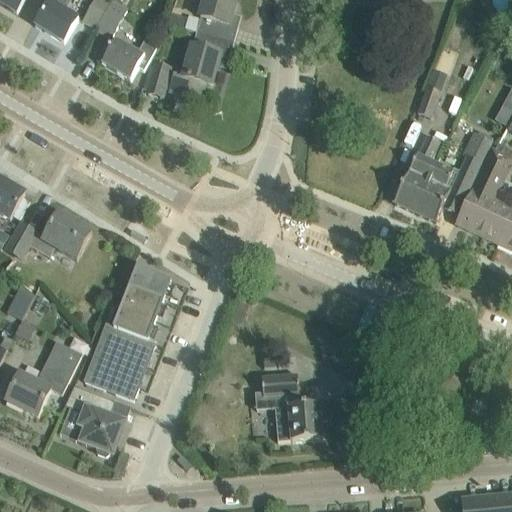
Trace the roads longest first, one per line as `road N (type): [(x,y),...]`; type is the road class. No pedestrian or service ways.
road 1 (residential): [(115,497),(511,467)]
road 2 (tertiary): [(238,235),(511,346)]
road 3 (residential): [(511,287),(258,182)]
road 4 (tertiary): [(0,102),(238,235)]
road 5 (tertiary): [(258,182),(281,124),(295,0)]
road 6 (residential): [(0,454),(115,497)]
